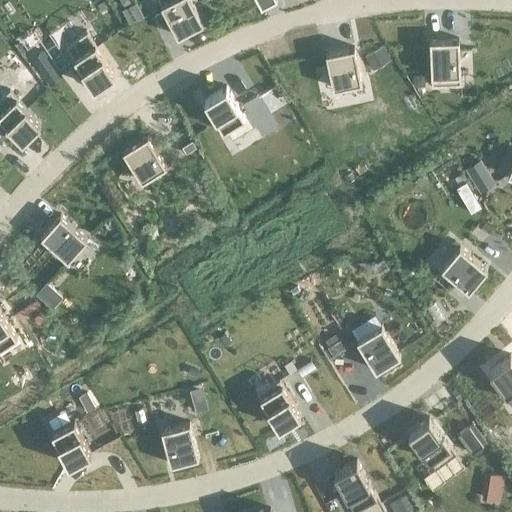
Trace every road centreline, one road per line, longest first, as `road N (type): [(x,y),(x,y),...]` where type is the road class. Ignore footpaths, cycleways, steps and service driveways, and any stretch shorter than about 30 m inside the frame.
road 1 (residential): [(0,490),(94,501),(240,477),(383,408),(511,297)]
road 2 (residential): [(368,3),(293,24),(163,81),(29,178),(0,221)]
